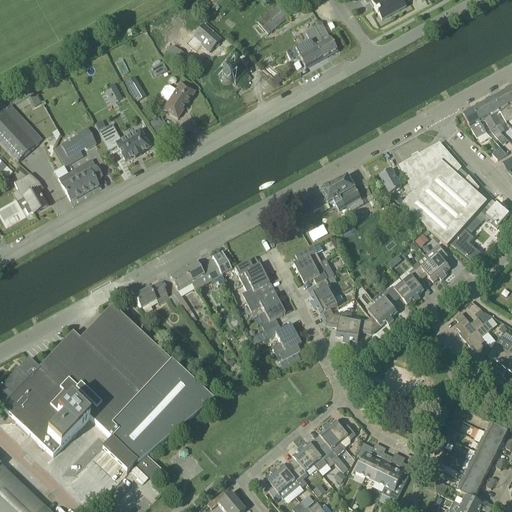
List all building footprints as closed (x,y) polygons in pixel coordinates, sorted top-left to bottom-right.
[(375,0),(370,3),(381,22),(405,8),(400,0),(375,0)] [(281,1),(257,22),(268,35),(293,15),(281,1)] [(318,36),(322,42),(314,47),(321,61),(336,53),(321,24),(314,28),(318,36)] [(196,52),(201,47),(209,54),(220,41),(203,26),(194,36),(189,42),(187,44),(196,52)] [(321,61),(314,47),(312,48),(309,41),(287,53),(291,61),(297,57),(305,71),(321,61)] [(175,48),(164,60),(172,66),(182,54),(175,48)] [(261,61),(263,66),(275,61),(272,56),(261,61)] [(233,73),(230,70),(229,70),(228,69),(227,69),(226,69),(224,70),(223,70),(222,71),(221,71),(221,72),(220,73),(219,74),(219,75),(219,76),(219,77),(219,78),(219,80),(219,81),(220,82),(220,83),(221,84),(222,84),(225,86),(229,85),(235,93),(241,88),(234,81),(235,77),(233,73)] [(145,98),(137,84),(134,78),(126,83),(129,89),(133,97),(137,103),(145,98)] [(160,99),(168,104),(163,111),(177,120),(195,93),(180,84),(176,91),(169,87),(165,88),(160,95),(160,99)] [(117,85),(110,89),(113,96),(121,92),(117,85)] [(511,88),(502,93),(511,111),(511,88)] [(511,111),(502,93),(492,99),(500,113),(501,113),(506,123),(511,120),(511,111)] [(35,95),(27,100),(33,109),(41,105),(35,95)] [(500,113),(492,99),(483,104),(496,129),(501,126),(499,121),(496,116),(500,113)] [(483,104),(473,110),(481,124),(485,122),(490,132),(491,132),(497,140),(502,136),(499,132),(496,129),(483,104)] [(0,112),(0,144),(16,163),(35,148),(42,142),(10,106),(3,113),(1,111),(0,112)] [(486,134),(480,124),(481,124),(473,110),(463,115),(470,130),(470,129),(476,140),(486,134)] [(139,156),(141,156),(140,154),(149,149),(149,148),(151,147),(148,141),(146,143),(140,132),(139,132),(139,133),(140,133),(141,136),(128,143),(127,140),(127,139),(120,143),(112,127),(106,130),(101,122),(94,126),(108,152),(116,148),(125,163),(133,158),(134,159),(136,158),(135,157),(139,155),(139,156)] [(78,137),(60,147),(67,160),(79,154),(85,151),(86,152),(96,146),(86,130),(77,135),(78,137)] [(398,167),(412,193),(413,194),(405,203),(402,206),(410,213),(409,214),(447,248),(487,204),(476,194),(479,190),(469,178),(461,184),(454,176),(462,170),(440,144),(398,167)] [(500,149),(499,149),(492,156),(497,162),(507,156),(500,149)] [(92,161),(85,165),(72,173),(58,181),(70,202),(84,195),(97,187),(94,182),(101,178),(96,169),(92,161)] [(401,190),(391,171),(380,177),(390,196),(401,190)] [(20,181),(22,184),(20,181),(14,184),(23,200),(24,199),(28,206),(23,208),(28,216),(32,213),(33,215),(46,208),(38,193),(43,190),(40,185),(29,176),(20,181)] [(361,200),(348,177),(339,182),(340,183),(338,184),(337,183),(332,186),(338,196),(335,197),(337,200),(339,199),(345,210),(361,200)] [(313,213),(333,203),(339,213),(345,210),(339,199),(337,200),(335,197),(338,196),(332,186),(331,186),(331,187),(332,187),(329,189),(329,188),(321,192),(323,196),(316,201),(313,196),(306,200),(313,213)] [(492,201),(477,219),(482,224),(484,221),(487,223),(490,220),(494,223),(491,226),(497,231),(503,223),(509,217),(504,212),(503,212),(497,206),(492,201)] [(465,232),(451,246),(461,255),(461,254),(468,261),(472,264),(476,267),(484,258),(477,251),(469,245),(474,240),(479,234),(470,226),(466,231),(465,232)] [(428,262),(443,280),(446,277),(444,275),(450,270),(443,262),(449,258),(441,248),(435,253),(437,255),(429,262),(428,262)] [(298,264),(294,266),(299,276),(315,268),(310,259),(316,256),(313,249),(295,258),(298,264)] [(222,277),(221,276),(231,271),(221,254),(212,259),(214,262),(199,270),(195,263),(182,271),(191,286),(194,291),(194,292),(213,282),(217,289),(225,284),(221,278),(222,277)] [(412,269),(422,281),(427,276),(433,284),(439,279),(441,282),(443,280),(428,262),(429,262),(425,257),(412,269)] [(238,278),(243,286),(264,276),(259,266),(252,269),(248,262),(234,270),(238,278)] [(315,268),(299,276),(304,286),(313,281),(316,286),(333,278),(335,277),(327,262),(315,268)] [(402,284),(417,302),(420,299),(418,297),(424,292),(417,284),(422,281),(412,269),(399,279),(403,283),(402,284)] [(169,278),(177,293),(191,286),(182,271),(169,278)] [(264,276),(243,286),(246,293),(241,295),(246,304),(263,295),(260,290),(269,286),(264,276)] [(333,278),(316,286),(316,287),(319,292),(310,297),(314,303),(311,305),(313,309),(332,298),(327,288),(330,287),(330,286),(336,283),(333,278)] [(385,291),(395,303),(400,299),(407,306),(412,301),(414,304),(417,302),(402,284),(399,281),(387,291),(386,290),(385,291)] [(140,310),(155,301),(156,302),(166,296),(166,295),(159,283),(133,298),(140,310)] [(376,306),(391,324),(393,321),(391,319),(397,314),(391,306),(395,303),(385,291),(372,302),(376,306)] [(261,308),(264,314),(280,306),(274,296),(265,301),(263,295),(246,304),(251,313),(261,308)] [(173,296),(168,299),(169,301),(174,310),(180,307),(179,306),(173,296)] [(332,298),(313,309),(314,311),(317,309),(326,327),(334,316),(331,311),(338,308),(332,298)] [(185,303),(180,307),(184,311),(189,320),(194,317),(188,308),(185,303)] [(285,316),(280,306),(264,314),(269,323),(261,327),(264,333),(279,326),(276,321),(285,316)] [(391,324),(376,306),(367,313),(371,318),(367,323),(371,336),(386,323),(388,326),(391,324)] [(0,389),(0,408),(52,459),(88,420),(103,434),(104,433),(112,441),(107,446),(132,469),(135,466),(136,465),(137,465),(146,457),(212,403),(171,364),(170,364),(118,315),(111,308),(80,341),(72,334),(38,370),(28,361),(2,389),(1,388),(0,389)] [(334,316),(326,327),(338,329),(336,339),(343,340),(343,343),(346,344),(350,322),(350,323),(351,316),(341,314),(340,321),(338,320),(339,317),(334,316)] [(459,336),(465,343),(484,327),(483,326),(478,320),(471,326),(462,315),(458,318),(461,323),(455,328),(461,334),(459,336)] [(350,322),(346,344),(349,345),(350,342),(357,343),(359,334),(371,336),(367,323),(361,322),(361,325),(350,323),(350,322)] [(484,327),(465,343),(470,349),(472,348),(478,354),(484,349),(487,354),(491,350),(487,346),(492,342),(486,336),(493,330),(487,323),(483,326),(484,327)] [(276,336),(280,344),(295,336),(290,327),(281,331),(279,326),(264,333),(260,336),(264,342),(276,336)] [(280,365),(282,370),(300,361),(297,356),(300,355),(296,348),(300,346),(295,336),(280,344),(280,345),(271,349),(276,358),(280,356),(283,363),(280,365)] [(499,366),(507,370),(511,362),(511,346),(505,343),(501,349),(495,345),(487,358),(493,361),(494,359),(501,364),(499,366)] [(350,445),(350,441),(355,436),(347,427),(342,431),(336,423),(330,428),(328,425),(326,428),(344,449),(350,445)] [(490,424),(485,434),(503,443),(508,433),(490,424)] [(321,449),(332,462),(334,465),(343,475),(348,471),(337,458),(345,451),(344,450),(344,449),(326,428),(323,430),(325,432),(319,437),(325,445),(321,449)] [(498,453),(503,443),(485,434),(479,431),(474,440),(481,444),(498,453)] [(443,439),(439,447),(446,451),(450,442),(443,439)] [(493,462),(498,453),(481,444),(476,454),(493,462)] [(302,448),(299,450),(314,467),(319,473),(327,466),(329,469),(334,465),(332,462),(321,449),(316,453),(310,445),(304,450),(302,448)] [(355,473),(365,478),(374,461),(367,458),(369,455),(371,454),(373,450),(363,445),(357,457),(362,460),(355,473)] [(294,471),(303,481),(308,477),(305,474),(314,467),(299,450),(297,452),(299,454),(293,459),(299,467),(294,471)] [(476,454),(471,463),(488,472),(493,462),(476,454)] [(365,478),(375,483),(388,457),(384,455),(381,459),(382,462),(381,464),(374,461),(365,478)] [(136,465),(135,466),(153,484),(163,473),(146,457),(137,465),(136,465)] [(375,483),(385,488),(393,471),(387,467),(388,465),(391,464),(393,459),(388,457),(375,483)] [(484,482),(488,472),(471,463),(466,473),(484,482)] [(399,473),(393,471),(385,488),(381,495),(396,503),(408,479),(403,476),(408,467),(403,464),(399,473)] [(0,511),(39,511),(43,508),(0,466),(0,511)] [(273,472),(292,494),(300,487),(302,490),(306,485),(303,481),(294,471),(290,475),(283,467),(277,472),(275,470),(273,472)] [(135,468),(131,473),(143,485),(147,480),(135,468)] [(292,494),(273,472),(270,474),(272,476),(266,481),(273,489),(268,493),(276,503),(281,499),(283,501),(292,494)] [(479,492),(484,482),(466,473),(461,483),(479,492)] [(339,474),(334,480),(340,485),(346,479),(339,474)] [(447,488),(437,483),(437,495),(436,495),(443,499),(442,498),(447,488)] [(476,498),(479,492),(461,483),(456,492),(466,497),(486,507),(487,504),(476,498)] [(217,505),(222,511),(227,511),(238,503),(230,494),(226,498),(223,493),(207,506),(211,511),(217,505)] [(461,507),(470,511),(479,511),(481,510),(484,511),(490,511),(492,510),(486,507),(466,497),(464,501),(457,498),(454,503),(461,507)] [(244,511),(245,511),(238,503),(227,511),(244,511)] [(470,511),(461,507),(454,503),(449,511),(470,511)]
